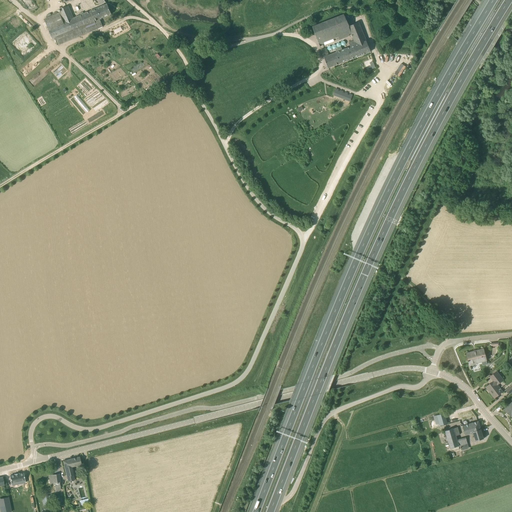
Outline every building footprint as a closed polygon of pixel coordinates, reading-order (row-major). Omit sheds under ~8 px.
[(97,26),(98,29),(103,27),(100,19),(111,14),(107,4),(74,18),(68,6),(61,9),(62,13),(45,20),(47,26),(52,39),(55,37),(57,42),(97,26)] [(326,48),(321,50),(328,68),(371,52),(359,23),(350,27),(344,15),(312,27),(320,46),(325,45),(324,42),(338,36),(339,39),(352,34),(355,41),(349,43),(350,47),(328,55),(326,48)] [(335,89),(333,95),(334,95),(334,96),(350,102),(352,96),(349,95),(348,94),(344,93),(343,93),(340,91),(338,91),(335,89)] [(469,361),(469,363),(470,365),(486,360),(488,359),(487,355),(485,356),(483,349),(473,352),(473,354),(467,356),(468,360),(468,361),(469,361)] [(503,380),(496,372),(490,377),(493,381),(486,387),(494,398),(502,392),(497,385),(503,380)] [(440,426),(448,423),(445,413),(437,415),(440,426)] [(481,429),(478,421),(462,426),(464,431),(470,429),(472,428),(473,431),(481,429)] [(450,449),(467,443),(466,437),(457,440),(456,436),(459,435),(457,427),(445,431),(450,449)] [(473,431),(472,428),(470,429),(464,431),(465,435),(473,433),(476,441),(484,439),(483,435),(484,435),(483,432),(482,432),(481,429),(473,431)] [(75,480),(74,476),(71,467),(81,465),(80,457),(63,461),(68,482),(75,480)] [(14,475),(10,476),(12,485),(25,483),(24,473),(19,474),(19,473),(14,474),(14,475)] [(61,487),(60,480),(59,474),(49,475),(51,484),(56,483),(56,485),(55,485),(55,488),(61,487)] [(8,497),(2,499),(2,500),(3,503),(0,503),(0,506),(1,511),(10,511),(11,511),(8,497)] [(24,511),(22,500),(12,502),(13,511),(24,511)]
